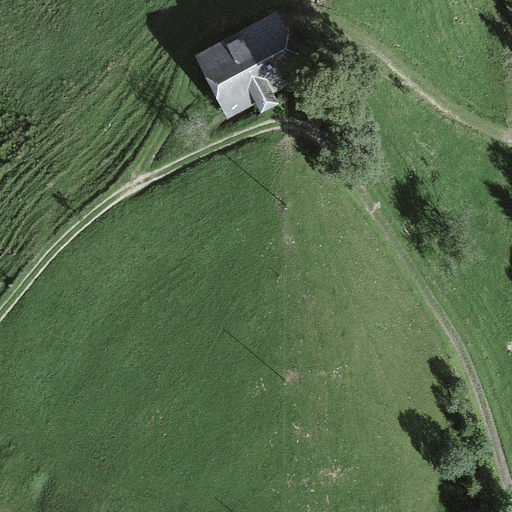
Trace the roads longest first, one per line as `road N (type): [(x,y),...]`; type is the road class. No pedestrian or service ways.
road 1 (track): [(0,314),(56,249),(132,184),(258,128),(298,123),(320,136),(437,299),(475,372),(511,477)]
road 2 (track): [(132,184),(172,117),(194,54),(198,119),(216,30),(275,9),(354,33),(458,115),(511,142)]
